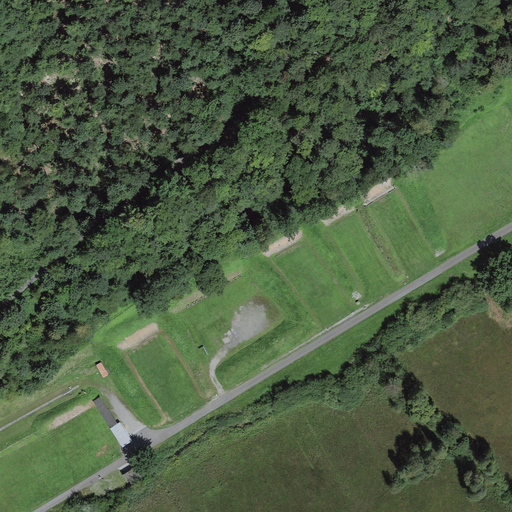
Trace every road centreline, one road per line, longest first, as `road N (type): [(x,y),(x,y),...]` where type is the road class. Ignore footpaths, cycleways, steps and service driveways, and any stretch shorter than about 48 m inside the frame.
road 1 (track): [(511,226),(37,511)]
road 2 (track): [(0,304),(370,0)]
